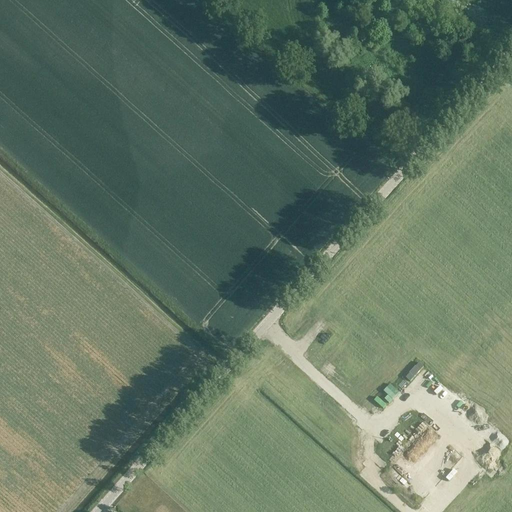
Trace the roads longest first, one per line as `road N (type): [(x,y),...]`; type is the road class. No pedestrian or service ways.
road 1 (unclassified): [(98,511),(511,50)]
road 2 (track): [(436,511),(482,463),(411,401),(378,435),(262,329)]
road 3 (track): [(290,0),(315,69),(425,146)]
